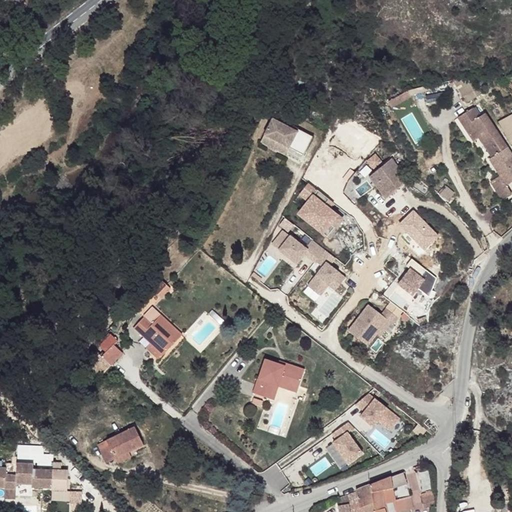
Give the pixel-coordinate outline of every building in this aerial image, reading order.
[(478,88),(469,91),(472,99),(481,96),(478,88)] [(469,91),(462,94),(465,102),(472,99),(469,91)] [(429,109),(413,121),(420,131),(436,120),(429,109)] [(474,110),(459,120),(465,131),(471,127),(479,141),(484,149),(501,139),(485,115),(479,119),(474,110)] [(511,119),(510,117),(498,125),(511,145),(511,119)] [(288,129),(269,120),(261,136),(287,148),(301,155),(310,137),(295,129),(294,132),(288,129)] [(471,127),(465,131),(474,145),(479,141),(471,127)] [(261,136),(258,143),(283,155),(287,148),(261,136)] [(511,155),(508,149),(489,161),(500,178),(491,184),(502,201),(511,194),(506,187),(511,183),(511,155)] [(399,171),(391,159),(368,176),(384,199),(394,192),(386,181),(396,173),(399,171)] [(405,184),(396,173),(386,181),(394,192),(405,184)] [(329,200),(309,184),(300,196),(309,203),(299,216),(322,235),(337,217),(329,211),(325,207),(329,200)] [(334,204),(329,200),(325,207),(329,211),(334,204)] [(337,217),(322,235),(328,239),(342,221),(337,217)] [(305,248),(289,236),(279,250),(297,264),(304,255),(315,263),(324,250),(312,240),(305,248)] [(335,258),(324,250),(315,262),(322,267),(309,286),(322,296),(329,286),(336,291),(346,277),(330,265),(335,258)] [(399,286),(413,297),(425,282),(421,279),(427,272),(413,261),(407,268),(411,271),(399,286)] [(383,317),(370,307),(349,332),(368,348),(377,336),(388,323),(391,325),(394,327),(399,321),(387,311),(383,317)] [(160,315),(152,322),(159,329),(167,322),(160,315)] [(152,322),(138,333),(153,350),(160,358),(165,355),(168,359),(186,344),(167,322),(159,329),(152,322)] [(391,325),(388,323),(377,336),(380,339),(391,325)] [(114,338),(102,349),(104,352),(108,356),(115,365),(123,358),(116,349),(121,346),(114,338)] [(160,358),(153,350),(148,354),(159,368),(168,359),(165,355),(160,358)] [(99,356),(97,353),(91,358),(94,361),(99,356)] [(103,360),(99,356),(94,361),(98,366),(95,369),(98,372),(100,369),(104,374),(110,369),(103,360)] [(108,356),(103,360),(110,369),(115,365),(108,356)] [(279,365),(266,361),(260,380),(258,379),(254,394),(268,399),(272,385),(280,387),(281,381),(300,387),(306,369),(287,364),(286,367),(279,365)] [(281,381),(280,387),(298,393),(300,387),(281,381)] [(280,387),(272,385),(268,399),(275,401),(280,387)] [(399,419),(368,394),(356,405),(365,412),(361,417),(373,427),(378,421),(390,430),(399,419)] [(348,434),(355,429),(349,423),(333,434),(337,441),(334,444),(349,464),(363,454),(348,434)] [(133,428),(106,441),(115,460),(136,451),(143,447),(133,428)] [(106,441),(98,444),(106,464),(115,460),(106,441)] [(136,451),(115,460),(117,465),(138,455),(136,451)] [(54,463),(34,463),(34,465),(34,471),(54,471),(54,463)] [(18,476),(6,475),(6,490),(17,490),(17,484),(33,485),(33,488),(53,489),(54,471),(34,471),(34,465),(18,465),(18,476)] [(391,490),(388,477),(354,490),(354,491),(354,492),(356,496),(358,511),(384,511),(378,495),(391,490)] [(433,500),(435,490),(420,495),(421,505),(433,500)] [(354,492),(354,491),(335,499),(337,511),(358,511),(356,496),(354,492)] [(401,511),(410,509),(407,495),(393,500),(396,511),(401,511)]
